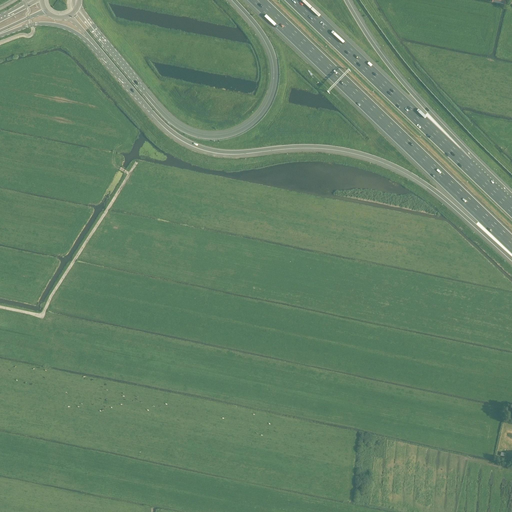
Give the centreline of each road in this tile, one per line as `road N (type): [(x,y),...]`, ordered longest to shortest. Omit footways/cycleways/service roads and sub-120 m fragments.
road 1 (motorway): [(97,48),(162,123),(199,148),(356,153),(415,178),(511,253)]
road 2 (motorway): [(233,0),(266,39),(275,78),(263,112),(229,135),(198,135),(171,122),(89,27)]
road 3 (motorway): [(256,0),(511,244)]
road 4 (motorway): [(466,164),(294,0)]
road 5 (track): [(0,307),(43,313),(129,173),(119,168)]
road 6 (motorway): [(466,164),(345,0)]
